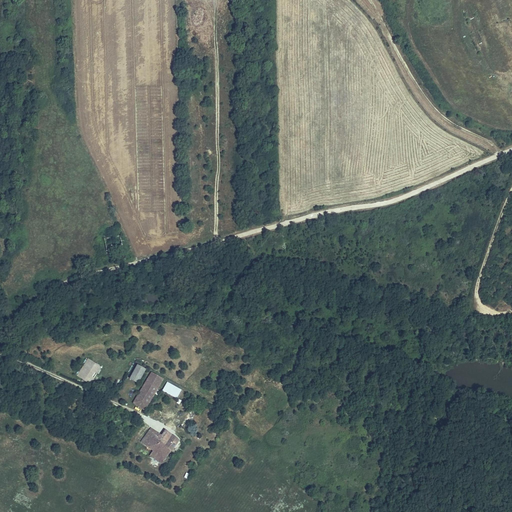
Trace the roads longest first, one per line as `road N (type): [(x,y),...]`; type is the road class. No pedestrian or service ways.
road 1 (track): [(511,147),(391,199),(76,278),(46,291),(0,339)]
road 2 (track): [(242,233),(262,251),(362,269),(444,299)]
road 3 (track): [(365,0),(441,113),(502,151)]
road 4 (track): [(511,182),(477,295),(488,311),(511,312)]
